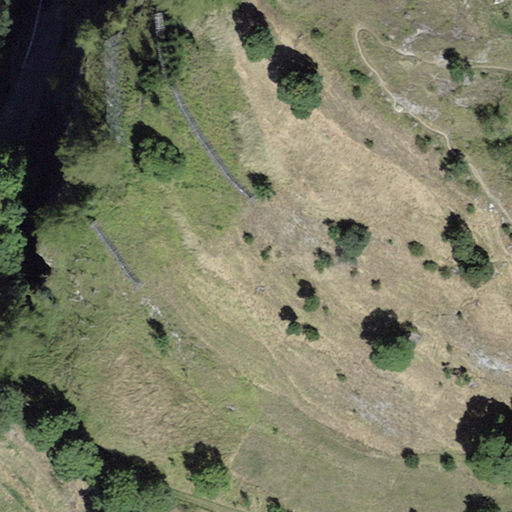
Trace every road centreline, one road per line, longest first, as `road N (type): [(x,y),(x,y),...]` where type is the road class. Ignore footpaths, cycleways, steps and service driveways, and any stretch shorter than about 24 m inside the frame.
road 1 (track): [(0,386),(135,479),(235,511)]
road 2 (track): [(25,87),(40,103),(34,176),(18,249),(0,284)]
road 3 (tertiary): [(0,141),(23,94),(49,0)]
